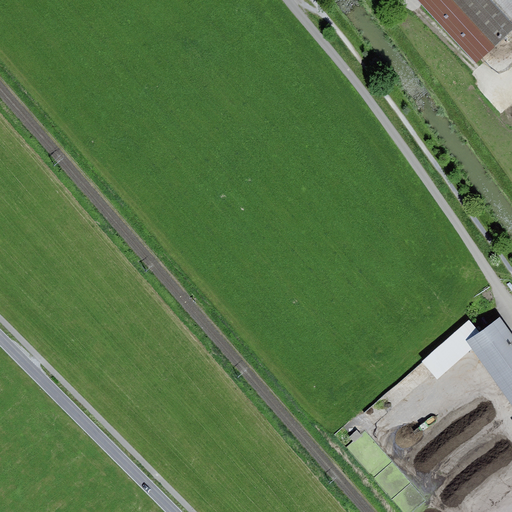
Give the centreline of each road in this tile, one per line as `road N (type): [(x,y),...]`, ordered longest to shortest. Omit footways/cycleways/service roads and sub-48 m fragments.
road 1 (tertiary): [(0,332),(178,511)]
road 2 (track): [(411,0),(487,78),(511,74)]
